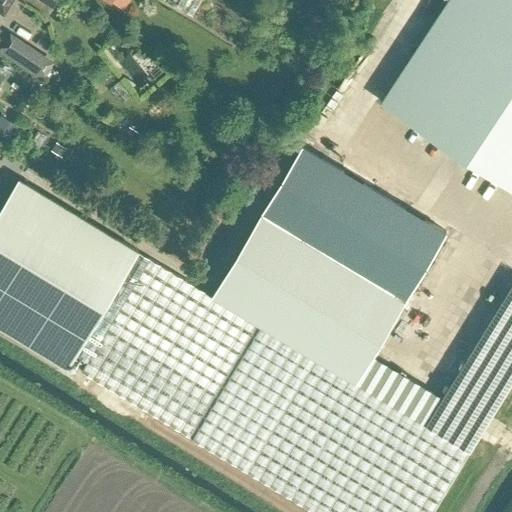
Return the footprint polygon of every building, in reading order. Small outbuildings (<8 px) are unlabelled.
[(0,0),(0,11),(4,14),(11,0),(31,0),(43,8),(53,0),(0,0)] [(167,0),(145,0),(140,9),(158,22),(172,3),(167,0)] [(511,0),(447,0),(415,49),(429,58),(438,64),(403,116),(509,185),(511,180),(511,0)] [(0,51),(35,74),(44,60),(8,37),(0,48),(0,51)] [(0,133),(9,139),(18,126),(1,115),(0,116),(0,133)] [(67,147),(56,140),(51,148),(62,155),(67,147)] [(354,379),(373,348),(401,300),(257,213),(209,292),(138,250),(138,249),(18,177),(0,207),(0,316),(71,359),(75,353),(86,359),(81,369),(319,511),(431,511),(469,448),(423,420),(381,396),(354,379)] [(411,243),(406,253),(428,265),(433,255),(411,243)]
